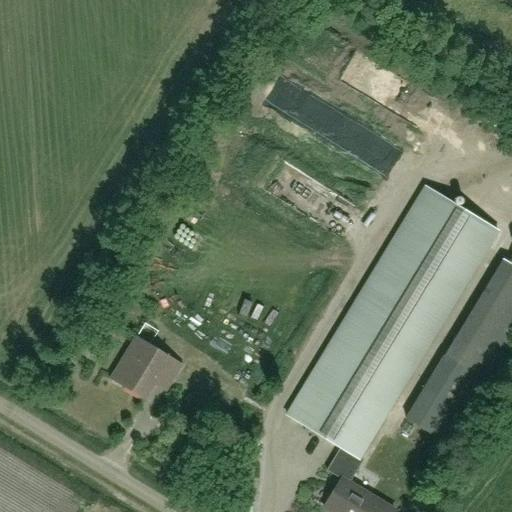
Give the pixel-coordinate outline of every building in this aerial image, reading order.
[(285,80),(272,106),(298,119),(311,93),(285,80)] [(360,146),(397,170),(406,156),(327,104),(313,125),(355,153),(360,146)] [(282,190),(290,166),(257,155),(249,179),(282,190)] [(300,200),(346,241),(365,220),(319,179),(300,200)] [(363,459),(360,458),(500,233),(430,189),(316,373),(314,372),(288,414),(341,447),(327,470),(341,478),(324,507),(331,511),(393,511),(394,510),(349,482),(363,459)] [(176,374),(182,365),(137,337),(114,374),(126,381),(123,385),(145,398),(164,367),(176,374)] [(407,419),(448,444),(498,362),(468,344),(457,363),(446,356),(447,356),(446,355),(407,419)]
